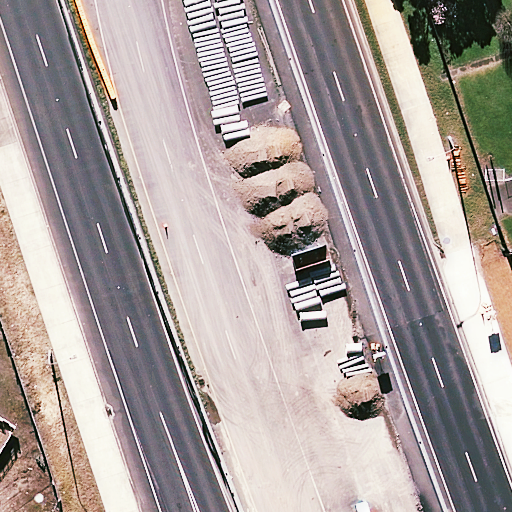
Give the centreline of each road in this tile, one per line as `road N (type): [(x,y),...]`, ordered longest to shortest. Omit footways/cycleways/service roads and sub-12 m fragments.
road 1 (primary): [(327,0),(503,511)]
road 2 (motorway): [(199,0),(362,511)]
road 3 (motorway): [(276,511),(114,0)]
road 4 (primary): [(187,511),(26,0)]
